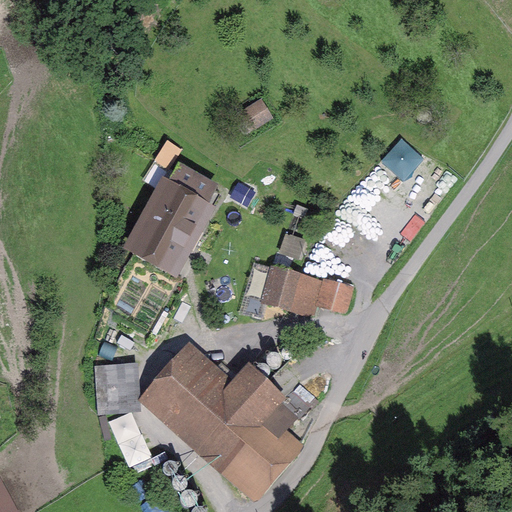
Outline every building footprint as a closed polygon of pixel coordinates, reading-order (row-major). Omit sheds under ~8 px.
[(262,98),(236,113),(247,133),(274,118),(262,98)] [(167,140),(146,179),(160,186),(180,148),(167,140)] [(253,164),(239,209),(269,219),(284,173),(253,164)] [(125,249),(173,276),(211,208),(163,181),(125,249)] [(312,316),(323,280),(272,264),(261,301),(312,316)] [(346,313),(353,287),(325,279),(318,305),(346,313)] [(186,337),(132,398),(236,489),(278,441),(259,425),(284,397),(251,368),(237,383),(186,337)] [(15,511),(0,482),(0,511),(15,511)]
